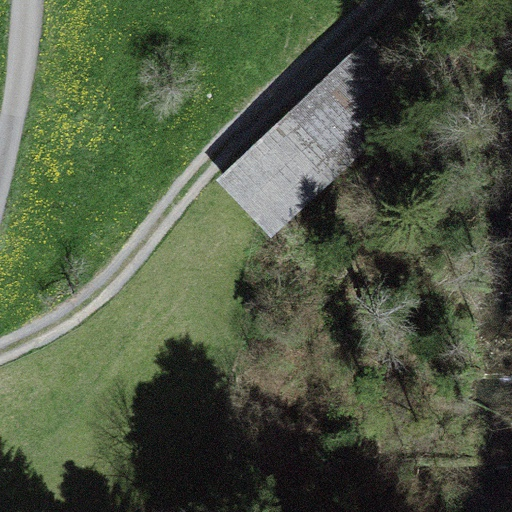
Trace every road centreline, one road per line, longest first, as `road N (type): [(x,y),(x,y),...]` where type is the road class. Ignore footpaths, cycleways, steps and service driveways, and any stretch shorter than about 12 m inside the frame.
road 1 (track): [(0,353),(81,315),(375,0)]
road 2 (unclassified): [(0,163),(26,0)]
